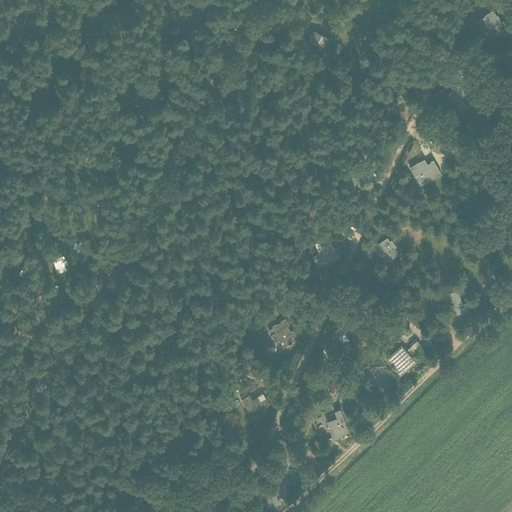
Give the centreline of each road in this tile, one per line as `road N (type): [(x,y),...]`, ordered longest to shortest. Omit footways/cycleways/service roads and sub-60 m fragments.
road 1 (track): [(0,468),(252,0)]
road 2 (unclassified): [(0,355),(5,305),(43,234),(52,156),(99,70),(157,0)]
road 3 (track): [(305,511),(511,302)]
